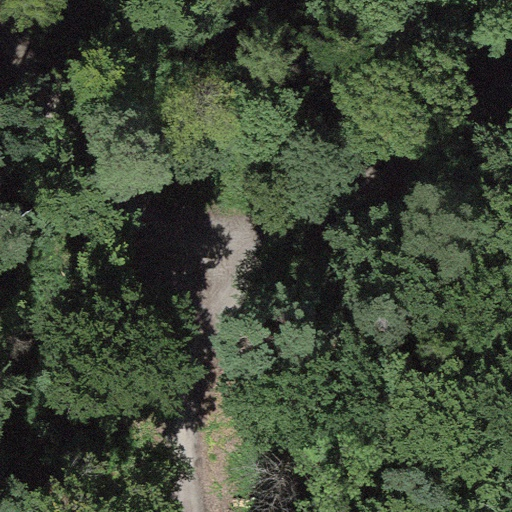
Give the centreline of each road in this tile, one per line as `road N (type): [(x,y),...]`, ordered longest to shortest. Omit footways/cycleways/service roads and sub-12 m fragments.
road 1 (track): [(511,71),(188,322)]
road 2 (track): [(188,322),(0,18)]
road 3 (track): [(201,511),(188,322)]
